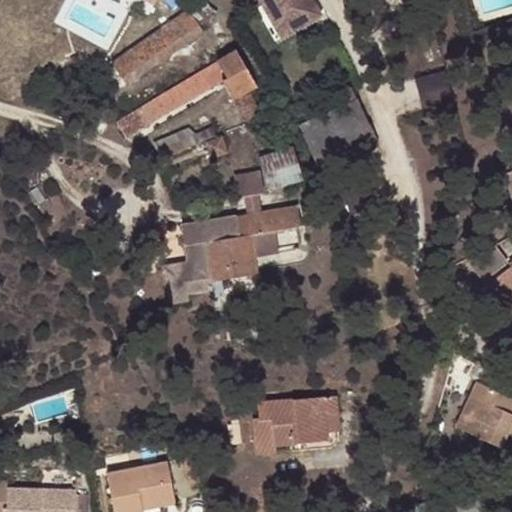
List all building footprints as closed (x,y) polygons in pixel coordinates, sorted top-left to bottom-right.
[(143,0),(167,12),(172,0),(143,0)] [(242,54),(210,0),(208,0),(189,13),(205,34),(197,39),(217,69),(242,54)] [(315,0),(262,0),(283,36),(322,12),(315,0)] [(322,12),(283,36),(291,49),(330,25),(322,12)] [(189,13),(113,66),(129,87),(197,39),(205,34),(189,13)] [(253,92),(261,87),(242,54),(217,69),(120,126),(130,144),(228,86),(251,123),(267,115),(253,92)] [(428,103),(454,99),(450,71),(424,75),(428,103)] [(92,115),(72,101),(63,115),(82,129),(92,115)] [(360,111),(304,133),(322,184),(378,165),(360,111)] [(172,159),(201,148),(193,126),(164,137),(172,159)] [(237,160),(232,144),(218,148),(223,165),(237,160)] [(303,174),(290,151),(264,167),(280,189),(303,174)] [(217,243),(209,245),(216,281),(260,273),(255,237),(306,228),(303,209),(215,226),(217,243)] [(216,281),(209,245),(187,248),(196,298),(218,294),(216,281)] [(511,261),(511,248),(485,262),(485,263),(491,274),(511,261)] [(511,269),(494,279),(511,307),(511,269)] [(505,435),(511,439),(511,404),(480,384),(454,424),(495,451),(501,441),(505,435)] [(340,420),(340,403),(261,405),(262,419),(255,420),(256,457),(278,457),(277,450),(331,449),(329,420),(340,420)] [(509,446),(511,441),(511,439),(505,435),(501,441),(509,446)] [(106,473),(111,511),(141,511),(172,507),(167,465),(106,473)] [(208,500),(193,473),(187,476),(202,503),(208,500)] [(434,509),(441,490),(419,481),(412,500),(434,509)] [(7,511),(9,487),(0,486),(0,511),(7,511)] [(74,511),(75,488),(9,487),(7,511),(74,511)]
